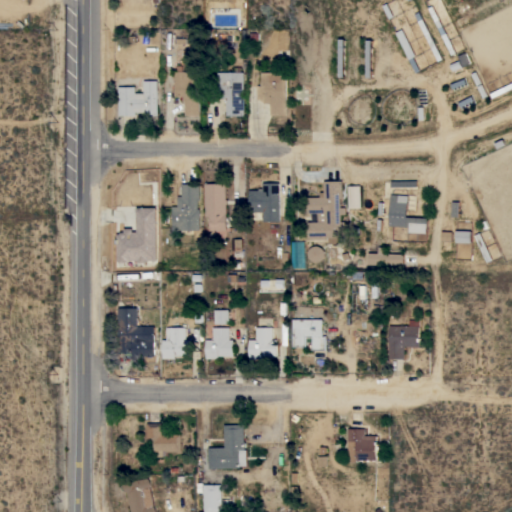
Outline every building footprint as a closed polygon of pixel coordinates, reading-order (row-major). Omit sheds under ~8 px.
[(427,0),(429,0),(439,19),(446,33),(446,32),(456,53),(451,55),(445,42),(425,1),(427,0)] [(422,18),(443,59),(438,61),(418,21),(422,18)] [(415,55),(413,57),(420,70),(415,72),(409,59),(395,32),(402,29),(415,55)] [(345,76),(339,76),(339,72),(332,72),(332,66),(339,66),(339,57),(333,57),(333,52),(339,52),(339,39),(345,39),(345,76)] [(185,115),(185,101),(183,101),(183,96),(175,96),(175,71),(189,71),(189,68),(194,68),(194,72),(200,72),(200,115),(185,115)] [(226,115),(227,98),(218,98),(218,72),(244,72),(244,115),(226,115)] [(286,72),(286,115),(270,115),(270,103),(264,103),(259,99),(257,99),(257,85),(261,85),(261,72),(286,72)] [(118,86),(135,86),(135,93),(144,93),(144,80),(158,80),(158,115),(144,115),(144,112),(135,112),(135,115),(118,115),(118,86)] [(417,180),(417,186),(391,187),(391,191),(383,191),(383,181),(391,181),(417,180)] [(338,237),(338,244),(329,244),(329,237),(326,237),(326,238),(312,239),(312,238),(308,238),(308,222),(313,222),(312,213),(308,213),(307,197),(320,197),(320,192),(325,192),(325,181),(342,181),(343,198),(341,198),(341,207),(345,207),(346,214),(341,214),(341,222),(343,222),(343,219),(350,218),(350,228),(343,228),(343,226),(341,226),(341,237),(338,237)] [(280,221),(263,221),(263,211),(262,211),(262,219),(250,219),(250,190),(259,190),(259,188),(263,188),(263,182),(280,182),(280,221)] [(200,183),(200,197),(198,197),(198,208),(199,208),(199,230),(172,230),(172,208),(177,208),(177,196),(182,196),(182,183),(200,183)] [(226,199),(227,199),(227,204),(226,204),(227,230),(210,230),(210,216),(205,216),(205,183),(226,183),(226,199)] [(361,208),(349,208),(348,186),(360,185),(361,208)] [(408,195),(407,217),(428,218),(427,233),(409,232),(409,227),(389,226),(390,194),(408,195)] [(157,260),(149,260),(146,263),(140,263),(137,260),(128,260),(126,262),(120,262),(117,259),(117,234),(120,234),(121,232),(124,232),(124,228),(133,228),(133,231),(137,231),(137,207),(157,207),(157,260)] [(471,231),(471,243),(456,242),(456,230),(471,231)] [(480,233),(492,260),(487,262),(474,235),(480,233)] [(305,267),(292,268),(291,241),(304,241),(305,267)] [(324,251),(325,255),(322,259),(319,262),(314,262),(311,260),(309,257),(308,252),(310,249),(313,246),(318,245),(321,247),(324,251)] [(378,253),(379,246),(383,247),(383,253),(404,254),(404,267),(384,266),(381,265),(368,264),(368,262),(369,253),(378,253)] [(137,326),(143,326),(144,340),(145,340),(145,333),(154,333),(154,356),(153,356),(146,356),(144,356),(144,359),(133,360),(132,342),(131,342),(131,352),(119,353),(119,308),(137,308),(137,326)] [(229,309),(229,323),(215,324),(215,309),(229,309)] [(323,319),(323,335),(326,335),(326,350),(312,350),(312,336),(307,336),(307,346),(293,347),(293,319),(323,319)] [(409,326),(409,319),(419,319),(419,326),(420,326),(420,346),(405,346),(405,359),(389,359),(389,344),(390,344),(390,325),(409,326)] [(190,340),(190,356),(175,356),(175,358),(163,358),(163,339),(170,340),(170,334),(167,334),(167,327),(186,327),(186,340),(190,340)] [(230,327),(230,339),(233,339),(233,356),(218,356),(218,358),(206,358),(206,339),(213,339),(213,327),(230,327)] [(256,328),(273,327),(273,339),(276,339),(277,356),(262,356),(262,358),(250,358),(249,340),(257,340),(256,328)] [(181,434),(181,451),(163,451),(163,456),(154,456),(154,437),(147,437),(147,423),(162,423),(162,434),(181,434)] [(244,424),(244,442),(245,442),(245,447),(244,447),(244,449),(246,449),(247,465),(240,465),(240,467),(209,468),(209,447),(225,447),(224,424),(244,424)] [(375,459),(375,461),(372,461),(372,460),(369,460),(366,460),(363,460),(363,461),(358,461),(358,459),(356,459),(356,462),(348,462),(348,428),(365,428),(365,435),(376,435),(376,445),(378,445),(378,449),(376,449),(376,453),(378,453),(378,456),(376,456),(376,459),(375,459)] [(130,511),(127,492),(126,492),(124,487),(124,482),(149,478),(151,483),(150,486),(142,488),(142,491),(151,489),(153,500),(154,500),(154,502),(152,503),(152,504),(147,505),(147,508),(154,506),(156,511),(130,511)] [(221,484),(222,499),(229,499),(229,505),(222,505),(222,511),(203,511),(203,484),(221,484)]
